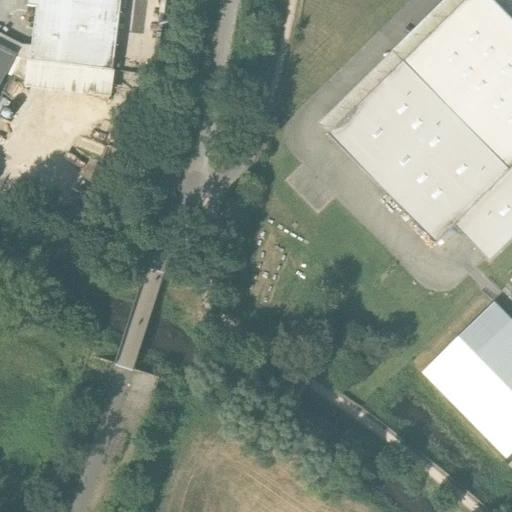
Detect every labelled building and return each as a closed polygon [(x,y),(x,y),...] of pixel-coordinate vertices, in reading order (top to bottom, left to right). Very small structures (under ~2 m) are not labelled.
[(123,0),(30,0),(29,8),(39,9),(34,49),(33,64),(29,64),(26,91),(112,100),(123,0)] [(491,264),(511,243),(511,0),(471,0),(332,137),(438,246),(456,228),(491,264)] [(0,89),(16,57),(22,46),(0,34),(0,89)] [(34,49),(22,46),(16,57),(29,64),(33,64),(34,49)] [(511,322),(498,309),(429,376),(511,460),(511,322)]
